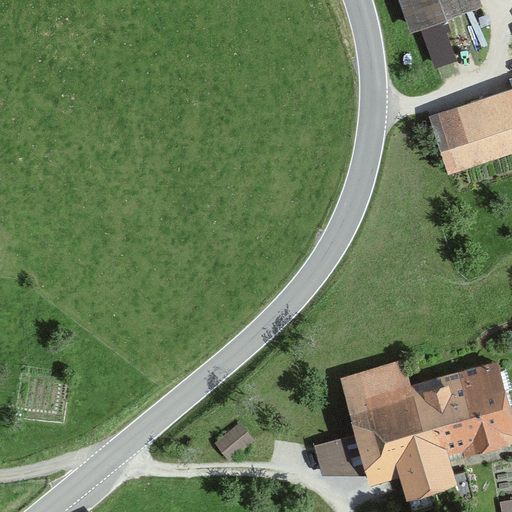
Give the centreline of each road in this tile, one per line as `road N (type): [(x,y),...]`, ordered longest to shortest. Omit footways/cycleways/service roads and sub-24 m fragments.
road 1 (tertiary): [(356,0),(371,60),(369,142),(359,186),(325,259),(254,336),(45,511)]
road 2 (unknown): [(373,102),(466,70),(487,44),(497,0)]
